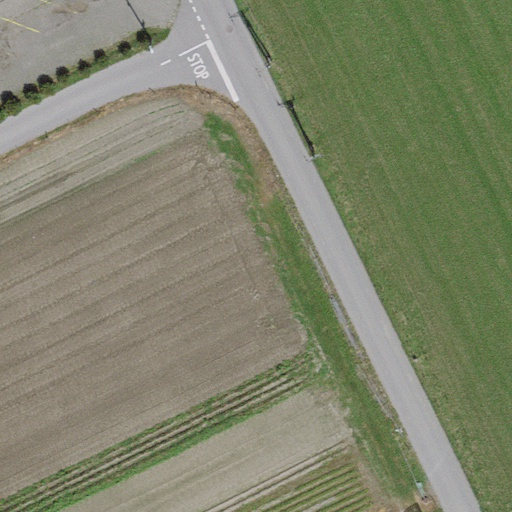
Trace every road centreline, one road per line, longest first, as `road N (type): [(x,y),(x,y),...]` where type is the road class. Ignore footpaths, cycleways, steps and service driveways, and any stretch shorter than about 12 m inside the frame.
road 1 (unclassified): [(245,10),(479,511)]
road 2 (unclassified): [(245,10),(0,133)]
